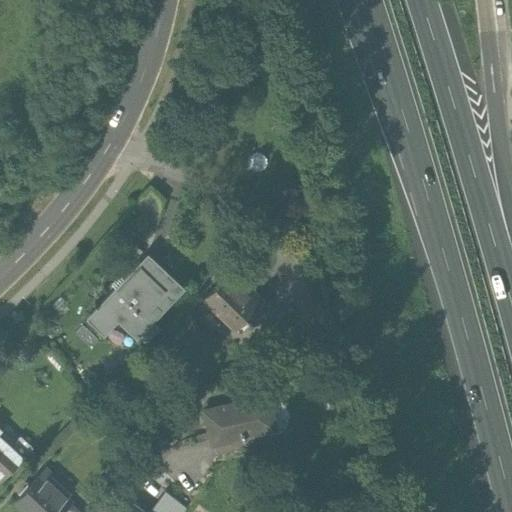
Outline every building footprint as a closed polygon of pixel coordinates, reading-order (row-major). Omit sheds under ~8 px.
[(228,110),(217,105),(213,113),(224,118),(228,110)] [(167,200),(152,187),(136,205),(158,226),(167,200)] [(137,337),(185,286),(149,252),(101,302),(118,319),(137,337)] [(228,275),(205,300),(241,334),(251,323),(252,324),(254,322),(254,320),(267,306),(252,292),(250,295),(228,275)] [(118,319),(101,302),(87,317),(104,333),(118,319)] [(326,355),(322,334),(307,337),(314,358),(326,355)] [(271,410),(267,394),(204,409),(211,439),(241,431),(243,438),(245,438),(245,435),(268,429),(264,412),(271,410)] [(0,478),(26,450),(0,426),(0,478)] [(40,471),(16,497),(29,509),(26,511),(76,511),(79,509),(69,500),(70,499),(40,471)] [(181,511),(187,505),(164,489),(147,511),(181,511)] [(128,498),(117,511),(147,511),(128,498)] [(339,501),(327,511),(339,511),(344,507),(339,501)]
